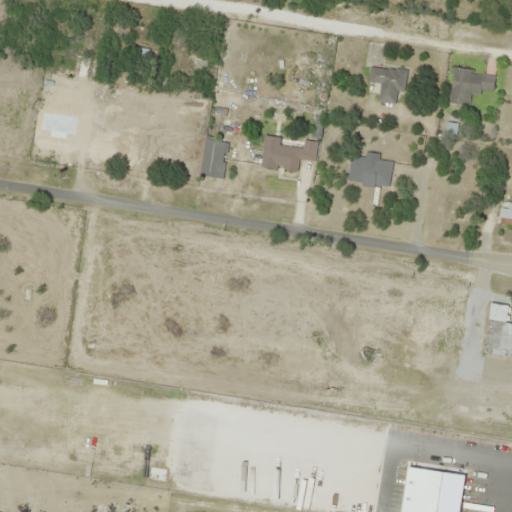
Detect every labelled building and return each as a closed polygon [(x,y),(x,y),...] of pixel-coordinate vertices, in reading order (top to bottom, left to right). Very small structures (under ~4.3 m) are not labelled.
[(156,42),(128,37),(126,52),(153,57),(156,42)] [(179,57),(192,58),(191,66),(212,68),(214,52),(180,49),(179,57)] [(69,82),(85,85),(90,58),(74,55),(69,82)] [(405,91),(407,69),(370,66),(368,82),(380,83),(378,102),(396,103),(397,90),(405,91)] [(452,69),(448,104),(468,106),(470,90),(493,93),(495,74),(452,69)] [(49,125),(46,141),(61,143),(67,105),(35,100),(32,123),(49,125)] [(300,148),(280,146),(281,137),(264,135),(261,167),(297,171),(300,148)] [(224,178),(226,141),(204,140),(202,177),(224,178)] [(119,145),(108,143),(107,149),(97,147),(95,159),(134,164),(136,153),(118,151),(119,145)] [(190,164),(170,161),(171,154),(157,151),(155,167),(189,171),(190,164)] [(388,187),(392,161),(378,159),(378,154),(367,153),(366,156),(350,155),(347,182),(388,187)] [(511,224),(511,204),(502,204),(501,224),(511,224)] [(483,353),(511,357),(511,323),(506,322),(509,305),(490,302),(483,353)]
